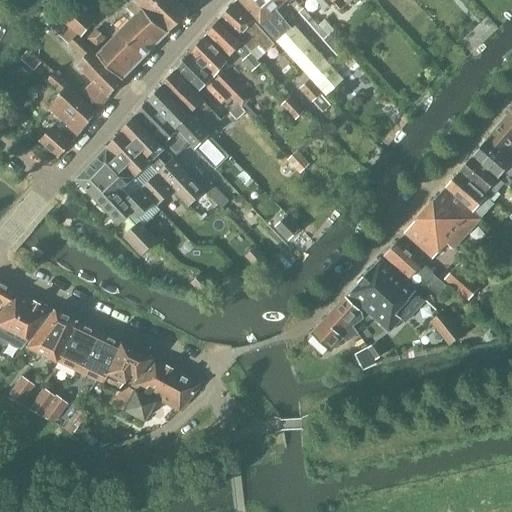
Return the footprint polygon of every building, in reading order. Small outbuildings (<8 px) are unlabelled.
[(178,0),(135,0),(135,1),(134,1),(128,9),(136,16),(99,55),(125,80),(172,33),(192,13),(178,0)] [(327,96),(346,81),(296,27),(293,30),(278,11),(291,0),(239,0),(278,43),(327,96)] [(335,3),(334,3),(331,0),(316,0),(327,11),(335,3)] [(253,55),(253,54),(261,47),(267,54),(276,46),(256,23),(256,22),(235,4),(220,22),(253,55)] [(79,6),(65,23),(83,39),(98,23),(79,6)] [(320,26),(305,9),(300,13),(324,40),(324,41),(339,57),(347,50),(334,35),(337,33),(326,20),(320,26)] [(83,39),(65,23),(53,12),(45,21),(86,59),(78,67),(94,83),(84,94),(101,110),(111,98),(111,99),(125,82),(124,81),(125,80),(99,55),(83,39)] [(263,65),(253,54),(253,55),(220,22),(208,35),(232,58),(237,52),(245,60),(243,62),(253,73),(263,65)] [(97,29),(88,40),(99,49),(108,39),(97,29)] [(190,55),(232,97),(239,105),(244,109),(252,100),(223,70),(229,62),(206,38),(190,55)] [(43,62),(29,51),(22,59),(37,71),(43,62)] [(223,105),(232,97),(190,55),(178,69),(202,92),(207,88),(209,89),(208,90),(223,105)] [(176,72),(164,87),(192,115),(197,109),(208,120),(215,113),(205,102),(176,72)] [(61,119),(42,141),(61,158),(77,141),(98,113),(69,87),(70,85),(56,73),(49,82),(63,92),(50,109),(61,119)] [(324,114),(334,106),(311,80),(301,89),(324,114)] [(192,115),(164,87),(163,86),(150,101),(178,131),(191,145),(197,150),(210,136),(191,117),(192,116),(192,115)] [(297,121),(306,112),(291,97),(282,106),(297,121)] [(178,131),(150,101),(138,114),(179,157),(191,145),(178,131)] [(247,113),(244,109),(239,105),(230,113),(238,121),(247,113)] [(511,161),(511,160),(511,114),(511,113),(487,140),(488,141),(511,161)] [(163,146),(136,117),(77,180),(127,229),(122,233),(147,259),(164,244),(144,223),(161,208),(156,204),(172,188),(186,203),(203,187),(191,174),(164,145),(163,146)] [(506,185),(509,188),(511,185),(511,178),(506,173),(511,165),(511,161),(488,141),(475,156),(506,185)] [(302,174),(312,165),(299,151),(289,161),(302,174)] [(506,185),(475,156),(460,173),(474,186),(479,191),(488,198),(494,204),(502,196),(498,193),(506,185)] [(214,185),(198,168),(191,174),(203,187),(224,208),(231,202),(214,185)] [(238,177),(247,187),(255,179),(246,170),(238,177)] [(474,213),(475,213),(488,198),(479,191),(474,186),(460,173),(443,193),(452,201),(455,198),(459,201),(460,200),(474,213)] [(452,201),(443,193),(406,234),(435,260),(448,245),(455,251),(483,220),(475,213),(474,213),(460,200),(459,201),(455,198),(452,201)] [(505,221),(509,217),(495,205),(491,209),(505,221)] [(277,228),(290,242),(302,230),(289,216),(277,228)] [(435,274),(424,265),(399,242),(385,257),(411,280),(417,273),(428,282),(435,274)] [(258,247),(248,257),(260,269),(270,259),(258,247)] [(408,285),(383,261),(350,296),(391,333),(402,320),(398,315),(417,293),(408,285)] [(480,289),(457,269),(446,281),(470,301),(480,289)] [(204,296),(214,286),(203,274),(192,284),(204,296)] [(0,313),(17,292),(0,282),(0,313)] [(17,292),(0,313),(0,338),(6,331),(26,341),(28,342),(53,310),(17,292)] [(365,319),(363,312),(347,297),(313,335),(332,353),(344,339),(349,343),(360,335),(353,326),(365,319)] [(57,362),(75,321),(53,311),(27,348),(57,363),(57,362)] [(451,347),(466,335),(446,311),(432,323),(451,347)] [(57,362),(79,373),(98,333),(75,321),(57,362)] [(104,381),(121,344),(98,333),(79,373),(103,384),(104,381)] [(104,381),(120,388),(130,375),(136,380),(152,359),(121,344),(104,381)] [(378,344),(371,349),(378,361),(385,356),(378,344)] [(364,372),(378,366),(368,348),(356,355),(364,372)] [(108,404),(124,411),(144,422),(156,399),(179,412),(201,386),(152,359),(136,381),(132,379),(127,387),(128,388),(121,393),(116,391),(108,404)] [(20,404),(35,385),(24,377),(9,398),(20,404)] [(30,410),(42,416),(57,396),(45,388),(30,410)] [(57,395),(57,396),(42,416),(55,423),(69,404),(57,395)] [(86,416),(78,411),(63,430),(71,435),(86,416)]
